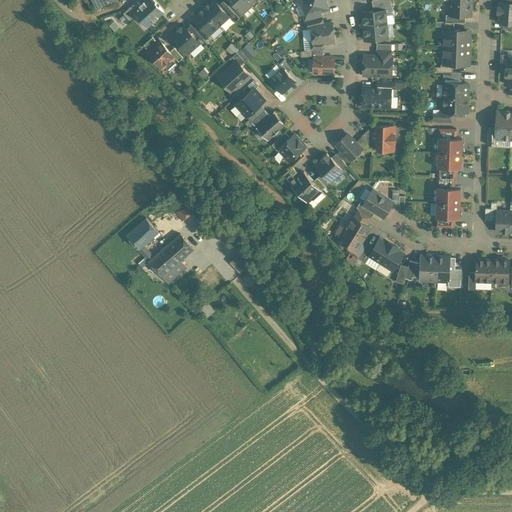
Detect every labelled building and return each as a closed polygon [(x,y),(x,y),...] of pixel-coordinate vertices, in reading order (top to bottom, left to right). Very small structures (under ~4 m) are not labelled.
[(145,0),(140,4),(133,11),(134,12),(136,14),(142,21),(148,27),(165,12),(163,11),(164,10),(154,0),(145,0)] [(219,5),(214,0),(211,0),(203,7),(219,25),(224,30),(219,25),(229,16),(219,5)] [(246,0),(231,0),(233,1),(242,12),(243,12),(250,5),(246,0)] [(299,5),(296,8),(299,16),(303,15),(305,14),(306,15),(320,11),(329,8),(326,1),(325,0),(303,0),(301,3),(299,5)] [(373,0),(372,0),(374,11),(385,10),(393,9),(390,0),(373,0)] [(137,1),(124,13),(130,20),(136,14),(134,12),(133,11),(140,4),(137,1)] [(228,5),(224,1),(219,5),(229,16),(234,12),(228,5)] [(242,12),(233,1),(228,5),(234,12),(239,17),(244,13),(243,12),(242,12)] [(471,2),(450,2),(450,14),(450,15),(465,15),(471,15),(471,2)] [(511,2),(502,2),(500,2),(500,6),(498,6),(498,13),(500,13),(499,22),(504,22),(511,22),(511,2)] [(219,25),(203,7),(193,16),(199,23),(209,34),(219,25)] [(374,11),(362,12),(364,26),(386,24),(385,10),(374,11)] [(320,11),(306,15),(305,14),(303,15),(305,21),(322,16),(320,11)] [(465,15),(450,15),(450,14),(446,14),(446,21),(446,22),(454,22),(465,22),(465,15)] [(322,16),(305,21),(305,27),(311,26),(311,25),(323,23),(322,16)] [(454,22),(446,22),(446,21),(436,21),(436,26),(442,26),(442,30),(445,30),(445,29),(454,30),(454,22)] [(323,23),(311,25),(311,26),(313,42),(313,44),(323,43),(335,41),(333,22),(323,23)] [(194,27),(190,23),(186,27),(198,40),(202,36),(194,27)] [(209,34),(199,23),(194,27),(202,36),(209,44),(209,43),(205,38),(209,34)] [(386,24),(364,26),(365,40),(388,38),(386,24)] [(186,27),(184,25),(172,35),(188,53),(193,49),(193,47),(198,43),(199,43),(200,42),(198,40),(186,27)] [(454,30),(445,29),(445,30),(445,46),(469,47),(470,31),(459,31),(459,30),(454,30)] [(170,51),(159,39),(147,50),(163,68),(165,66),(168,69),(169,69),(170,70),(176,64),(175,63),(175,62),(172,59),(175,57),(170,51)] [(469,47),(445,46),(444,63),(453,64),(458,64),(458,62),(469,63),(469,47)] [(183,57),(174,47),(170,51),(175,57),(179,61),(183,57)] [(245,61),(237,52),(232,56),(236,61),(237,60),(241,65),(245,61)] [(508,54),(500,53),(500,67),(507,68),(507,58),(508,58),(508,54)] [(376,55),(364,55),(364,75),(373,75),(373,71),(381,71),(381,75),(392,76),(392,56),(376,55)] [(323,56),(314,56),(314,59),(314,71),(314,73),(334,74),(334,57),(323,56)] [(241,65),(237,60),(236,61),(219,77),(232,91),(250,75),(241,65)] [(292,68),(284,60),(280,63),(283,67),(288,72),(292,68)] [(453,64),(444,63),(441,63),(441,67),(435,66),(435,71),(444,72),(444,71),(453,72),(453,64)] [(288,72),(283,67),(270,79),(282,93),(295,81),(288,72)] [(462,72),(453,72),(444,71),(444,72),(443,80),(461,80),(462,72)] [(468,83),(444,82),(444,96),(468,97),(468,83)] [(377,87),(363,87),(362,106),(391,107),(391,88),(377,87)] [(254,88),(236,104),(242,111),(247,116),(260,104),(264,100),(254,88)] [(468,97),(444,96),(443,111),(443,112),(451,112),(467,112),(468,97)] [(242,111),(236,104),(231,109),(237,116),(242,111)] [(260,104),(247,116),(252,122),(265,110),(260,104)] [(265,110),(252,122),(257,127),(270,115),(265,110)] [(270,115),(257,127),(268,139),(274,134),(274,135),(280,129),(279,129),(285,123),(274,111),(270,115)] [(451,112),(443,112),(443,111),(439,111),(439,114),(433,114),(433,120),(451,121),(451,112)] [(506,111),(498,111),(496,127),(496,138),(497,138),(511,139),(511,120),(511,114),(509,114),(506,111)] [(395,126),(373,125),(373,133),(373,138),(378,145),(378,149),(388,150),(394,150),(394,143),(395,134),(394,134),(395,126)] [(496,127),(488,126),(487,144),(496,145),(497,138),(496,138),(496,127)] [(457,129),(439,128),(439,137),(457,138),(457,129)] [(372,133),(369,129),(361,135),(362,136),(372,148),(372,149),(378,149),(378,145),(373,138),(373,133),(372,133)] [(285,132),(272,144),(277,150),(279,149),(278,148),(290,138),(285,132)] [(356,142),(348,133),(336,144),(351,159),(362,149),(363,148),(356,141),(356,142)] [(290,138),(278,148),(279,149),(290,161),(306,146),(295,134),(290,138)] [(372,148),(362,136),(356,141),(363,148),(362,149),(365,153),(368,151),(372,151),(372,149),(372,148)] [(457,138),(439,137),(438,152),(462,153),(462,138),(457,138)] [(462,153),(438,152),(438,167),(456,168),(462,168),(462,153)] [(330,156),(327,153),(321,158),(322,159),(315,165),(330,182),(344,170),(333,159),(331,156),(330,156)] [(348,166),(338,155),(333,159),(344,170),(348,166)] [(292,166),(283,175),(288,180),(288,179),(297,172),(292,166)] [(456,168),(438,167),(437,177),(455,178),(456,168)] [(304,171),(300,175),(297,172),(288,179),(291,183),(307,201),(312,197),(313,198),(321,190),(313,181),(304,171)] [(326,186),(318,177),(313,181),(321,190),(326,186)] [(455,178),(437,177),(437,187),(455,188),(455,178)] [(455,188),(437,187),(436,202),(460,203),(461,188),(455,188)] [(365,202),(363,204),(375,212),(384,217),(393,202),(373,189),(365,202)] [(321,190),(313,198),(317,203),(326,195),(321,190)] [(186,197),(173,207),(182,220),(196,210),(186,197)] [(375,212),(363,204),(365,202),(361,200),(357,207),(359,208),(371,216),(372,217),(375,212)] [(460,203),(436,202),(436,217),(454,218),(460,218),(460,203)] [(491,202),(491,208),(485,208),(485,220),(496,221),(497,210),(497,202),(491,202)] [(371,216),(359,208),(354,216),(368,225),(368,222),(371,216)] [(510,211),(497,210),(496,221),(496,231),(503,231),(507,232),(507,231),(510,231),(510,211)] [(354,216),(348,226),(346,225),(345,227),(343,225),(340,226),(337,231),(338,233),(342,235),(341,236),(351,249),(355,251),(361,242),(371,226),(368,225),(354,216)] [(146,217),(127,235),(139,249),(144,245),(159,232),(146,217)] [(454,218),(436,217),(436,226),(454,227),(454,218)] [(181,233),(167,245),(181,260),(194,248),(181,233)] [(385,241),(380,238),(374,248),(369,255),(370,255),(381,262),(393,244),(386,239),(385,241)] [(361,242),(355,251),(351,249),(349,252),(358,258),(366,245),(361,242)] [(366,245),(358,258),(365,262),(370,255),(369,255),(374,248),(367,243),(366,245)] [(400,248),(393,244),(381,262),(393,270),(404,253),(399,249),(400,248)] [(154,256),(144,245),(139,249),(149,261),(154,256)] [(154,256),(149,261),(168,283),(186,267),(181,260),(167,245),(154,256)] [(242,250),(230,262),(240,274),(252,262),(242,250)] [(436,256),(421,256),(421,262),(417,262),(412,276),(420,279),(435,280),(436,256)] [(450,257),(436,256),(435,280),(449,280),(450,268),(450,257)] [(492,259),(476,258),(476,272),(476,280),(491,281),(492,281),(492,259)] [(509,259),(492,259),(492,281),(497,281),(499,283),(508,283),(509,265),(509,259)] [(417,262),(410,260),(408,266),(405,277),(405,278),(412,279),(412,276),(417,262)] [(401,264),(396,281),(403,283),(405,278),(405,277),(408,266),(401,264)] [(205,299),(196,287),(187,295),(196,307),(205,299)] [(208,301),(198,310),(206,318),(215,309),(208,301)]
